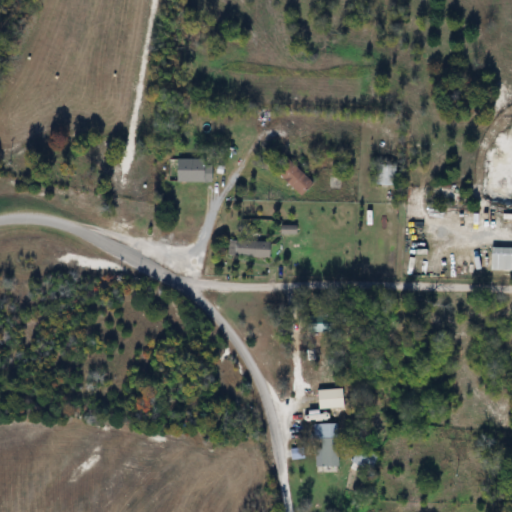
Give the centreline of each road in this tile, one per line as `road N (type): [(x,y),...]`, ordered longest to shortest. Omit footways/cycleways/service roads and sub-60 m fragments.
road 1 (residential): [(288,511),(275,427),(259,383),(221,324),(177,281),(73,230),(0,220)]
road 2 (residential): [(177,281),(511,288)]
